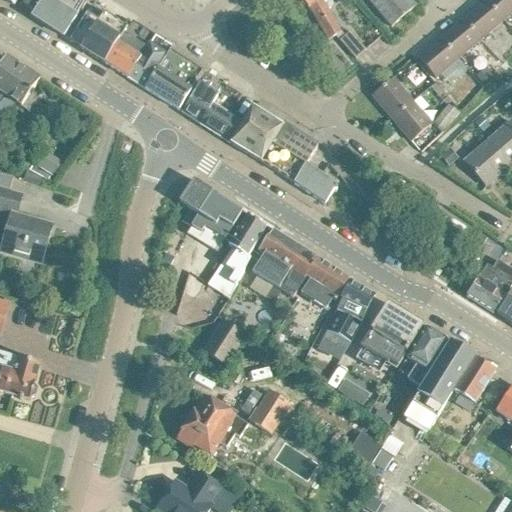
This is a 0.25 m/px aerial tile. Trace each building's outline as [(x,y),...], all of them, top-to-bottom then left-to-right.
[(63,39),(86,4),(80,0),(27,0),(26,1),(23,6),(35,13),(32,18),(63,39)] [(341,34),(321,0),(299,0),(308,9),(309,9),(328,42),(341,34)] [(415,7),(409,0),(369,0),(369,1),(378,13),(391,28),(415,7)] [(503,22),(511,14),(511,0),(486,0),(486,1),(503,22)] [(481,41),(503,22),(486,1),(463,20),(481,41)] [(105,65),(128,30),(91,6),(81,23),(69,42),(81,49),(80,50),(105,65)] [(458,60),(481,41),(463,20),(440,40),(458,60)] [(128,80),(155,38),(132,23),(128,30),(105,65),(128,80)] [(355,60),(366,51),(350,33),(339,42),(355,60)] [(159,72),(171,53),(169,52),(172,49),(155,38),(128,80),(145,90),(157,71),(159,72)] [(435,80),(458,60),(440,40),(418,59),(435,80)] [(203,74),(171,53),(159,72),(157,71),(145,90),(179,112),(203,74)] [(1,64),(0,62),(0,93),(21,108),(39,81),(5,58),(1,64)] [(482,85),(490,79),(484,72),(476,79),(482,85)] [(200,126),(225,87),(207,76),(182,114),(200,126)] [(392,120),(412,103),(393,80),(372,98),(392,120)] [(229,145),(242,126),(228,118),(241,98),(225,87),(200,126),(229,145)] [(411,143),(426,130),(432,125),(412,103),(392,120),(411,143)] [(448,105),(432,126),(443,135),(460,114),(448,105)] [(281,130),(252,112),(231,145),(294,185),(305,168),(317,150),(283,128),(281,130)] [(509,168),(511,165),(511,125),(510,123),(487,143),(509,168)] [(486,188),(509,168),(487,143),(464,162),(486,188)] [(47,182),(50,177),(31,167),(29,172),(47,182)] [(335,193),(337,190),(335,189),(336,188),(305,168),(294,185),(293,186),(324,206),(333,192),(335,193)] [(187,234),(212,193),(193,182),(179,204),(189,210),(182,222),(190,227),(186,234),(187,234)] [(34,225),(21,221),(22,219),(16,217),(22,198),(3,192),(0,191),(0,213),(10,217),(5,236),(9,237),(4,255),(42,265),(52,228),(35,223),(34,225)] [(217,252),(232,229),(242,212),(212,193),(187,234),(217,252)] [(229,301),(250,260),(248,257),(266,228),(247,216),(228,246),(232,249),(208,287),(229,301)] [(292,300),(306,277),(317,260),(271,231),(261,248),(258,253),(264,256),(252,275),(292,300)] [(334,304),(338,297),(349,280),(320,262),(309,279),(309,280),(300,295),(325,311),(331,302),(334,304)] [(478,280),(466,298),(493,315),(504,296),(511,285),(511,271),(497,262),(492,270),(486,267),(478,280)] [(423,282),(438,287),(445,269),(430,263),(423,282)] [(350,345),(360,325),(366,314),(374,296),(351,282),(342,300),(322,342),(335,349),(340,340),(350,345)] [(511,291),(496,317),(497,318),(497,317),(511,326),(511,291)] [(397,368),(412,344),(423,326),(387,304),(377,322),(360,348),(387,364),(388,362),(397,368)] [(225,368),(245,337),(222,323),(203,354),(225,368)] [(419,386),(437,358),(447,341),(426,328),(404,363),(415,369),(409,380),(419,386)] [(452,394),(474,357),(450,343),(405,418),(429,433),(437,419),(452,394)] [(30,401),(35,398),(37,391),(34,386),(40,365),(21,359),(0,354),(0,369),(2,370),(0,377),(0,393),(20,399),(19,401),(22,402),(22,400),(29,402),(30,401)] [(497,371),(474,357),(452,394),(474,407),(497,371)] [(511,454),(511,387),(497,413),(511,423),(511,449),(510,453),(511,454)] [(272,437),(291,407),(267,392),(248,422),(249,423),(246,427),(247,427),(246,428),(268,442),(271,437),(272,437)] [(361,392),(355,402),(363,407),(369,397),(361,392)] [(238,440),(246,428),(247,427),(246,427),(235,420),(236,418),(204,398),(177,440),(192,450),(194,446),(211,456),(219,445),(226,449),(234,437),(238,440)] [(389,408),(383,419),(394,425),(400,414),(389,408)] [(203,467),(213,480),(223,473),(214,459),(203,467)] [(224,487),(222,490),(197,473),(185,492),(174,484),(157,509),(161,511),(209,511),(211,510),(214,511),(231,511),(241,498),(224,487)]
